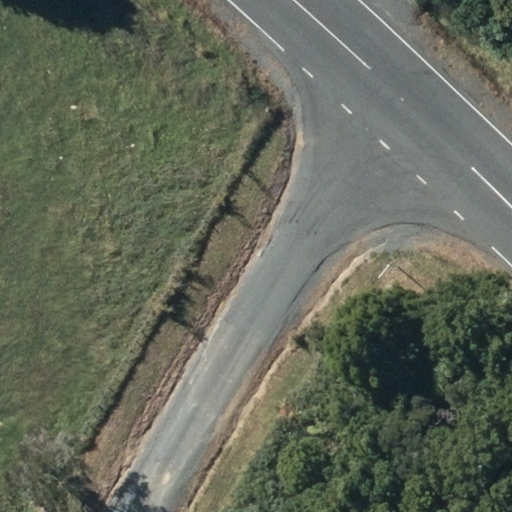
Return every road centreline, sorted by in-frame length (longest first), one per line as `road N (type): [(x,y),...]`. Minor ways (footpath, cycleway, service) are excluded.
road 1 (unclassified): [(121,511),(394,94)]
road 2 (unclassified): [(511,210),(394,94)]
road 3 (unclassified): [(394,94),(282,0)]
